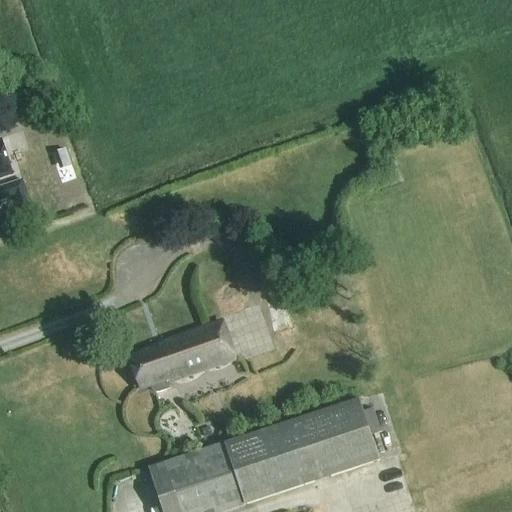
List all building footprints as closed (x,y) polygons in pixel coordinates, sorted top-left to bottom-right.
[(0,180),(13,176),(1,140),(0,140),(0,180)] [(0,189),(0,204),(13,201),(15,206),(27,202),(21,182),(0,189)] [(292,332),(285,301),(265,305),(272,337),(292,332)] [(129,360),(140,391),(150,387),(151,390),(153,392),(157,394),(159,394),(170,391),(168,385),(235,361),(222,325),(160,346),(161,349),(129,360)] [(230,511),(379,463),(374,445),(359,402),(148,471),(161,511),(230,511)]
